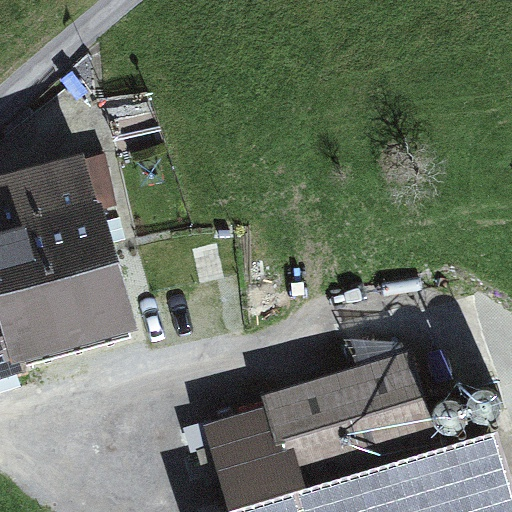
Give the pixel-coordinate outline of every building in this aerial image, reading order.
[(0,231),(96,204),(84,159),(0,180),(0,231)] [(96,204),(0,231),(0,280),(108,249),(96,204)] [(108,249),(0,280),(0,312),(15,365),(19,374),(28,372),(22,348),(128,320),(108,249)] [(0,369),(15,365),(0,312),(0,369)] [(272,407),(215,424),(240,511),(511,511),(511,509),(492,442),(437,459),(407,359),(270,399),(272,407)] [(229,478),(218,445),(197,451),(208,485),(229,478)]
